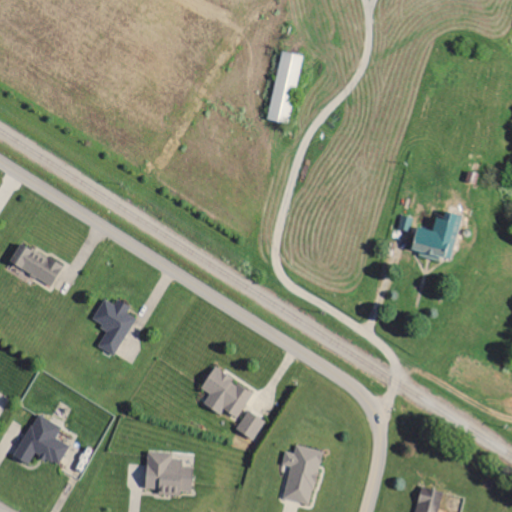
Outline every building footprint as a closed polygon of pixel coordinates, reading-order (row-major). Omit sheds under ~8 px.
[(273,119),(295,123),(308,54),(286,50),(273,119)] [(416,248),(456,258),(467,214),(450,210),(447,219),(440,218),(437,230),(421,227),(416,248)] [(402,228),(412,230),(415,217),(404,215),(402,228)] [(69,266),(27,241),(15,260),(56,286),(69,266)] [(108,298),(96,321),(112,329),(102,346),(119,356),(140,317),(131,312),(135,305),(122,298),(119,304),(108,298)] [(257,391),(237,381),(239,376),(219,366),(207,389),(214,393),(209,404),(226,413),(228,410),(243,418),(257,391)] [(270,419),(252,410),(241,430),(259,439),(270,419)] [(33,464),(40,453),(63,466),(74,445),(61,437),(66,428),(43,414),(19,456),(33,464)] [(287,498),(315,505),(327,451),(300,445),(298,453),(289,451),(286,465),(294,466),(287,498)] [(150,491),(197,493),(198,467),(187,467),(187,459),(177,459),(177,452),(152,451),(150,491)] [(420,511),(442,511),(448,491),(427,486),(420,511)]
